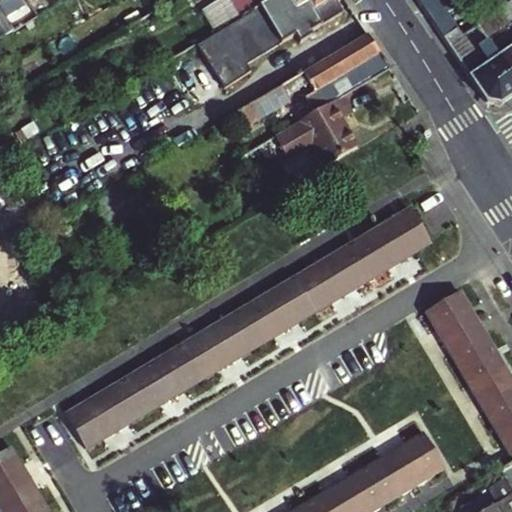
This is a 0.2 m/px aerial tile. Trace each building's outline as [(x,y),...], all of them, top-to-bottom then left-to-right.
[(221,0),(199,14),(213,36),(238,20),(226,0),(221,0)] [(226,0),(238,20),(255,10),(271,0),(226,0)] [(337,0),(271,0),(255,10),(265,29),(292,13),(308,38),(314,34),(312,31),(344,11),(337,0)] [(511,98),(511,75),(479,29),(466,38),(450,15),(459,9),(452,0),(418,0),(488,103),(504,104),(511,98)] [(490,21),(479,29),(511,75),(511,34),(499,15),(493,7),(484,13),(490,21)] [(499,15),(511,34),(511,13),(511,14),(508,9),(499,15)] [(5,10),(0,12),(0,39),(15,32),(5,10)] [(341,101),(345,98),(391,70),(369,36),(282,88),(289,100),(313,85),(319,95),(332,87),(341,101)] [(319,95),(327,109),(341,101),(332,87),(319,95)] [(301,147),(305,153),(315,147),(327,168),(359,148),(343,120),(354,113),(345,98),(341,101),(327,109),(277,139),(287,156),(301,147)] [(301,147),(287,156),(291,161),(305,153),(301,147)] [(404,264),(433,247),(413,213),(384,230),(404,264)] [(354,248),(374,282),(404,264),(384,230),(354,248)] [(327,264),(347,298),(374,282),(354,248),(327,264)] [(297,281),(317,315),(347,298),(327,264),(297,281)] [(317,315),(297,281),(268,299),(288,332),(317,315)] [(443,344),(478,324),(460,294),(425,315),(443,344)] [(288,332),(268,299),(240,315),(260,349),(288,332)] [(212,332),(232,366),(260,349),(240,315),(212,332)] [(495,353),(478,324),(443,344),(461,374),(495,353)] [(232,366),(212,332),(182,350),(202,384),(232,366)] [(202,384),(182,350),(154,367),(174,400),(202,384)] [(511,379),(495,353),(461,374),(477,400),(511,379)] [(174,400),(154,367),(126,383),(146,416),(174,400)] [(511,418),(511,380),(511,379),(477,400),(494,429),(511,418)] [(146,416),(126,383),(99,400),(118,433),(146,416)] [(118,433),(99,400),(69,417),(89,450),(118,433)] [(511,418),(494,429),(511,459),(511,458),(511,418)] [(421,438),(394,454),(414,487),(441,471),(421,438)] [(0,500),(32,481),(14,451),(0,459),(0,500)] [(394,454),(364,472),(384,505),(414,487),(394,454)] [(511,464),(501,471),(504,476),(509,484),(511,488),(511,464)] [(337,488),(351,511),(372,511),(384,505),(364,472),(337,488)] [(46,511),(49,510),(32,481),(0,500),(0,508),(2,511),(46,511)] [(511,511),(511,488),(509,484),(490,497),(497,508),(490,511),(511,511)] [(309,505),(313,511),(351,511),(337,488),(309,505)]
